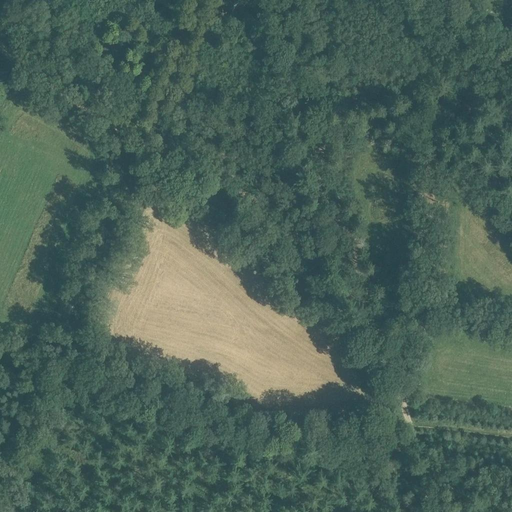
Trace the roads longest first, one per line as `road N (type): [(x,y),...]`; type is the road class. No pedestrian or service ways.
road 1 (track): [(0,47),(224,205),(365,329),(408,424)]
road 2 (track): [(180,31),(0,496)]
road 3 (track): [(408,424),(305,440),(265,436),(0,350)]
